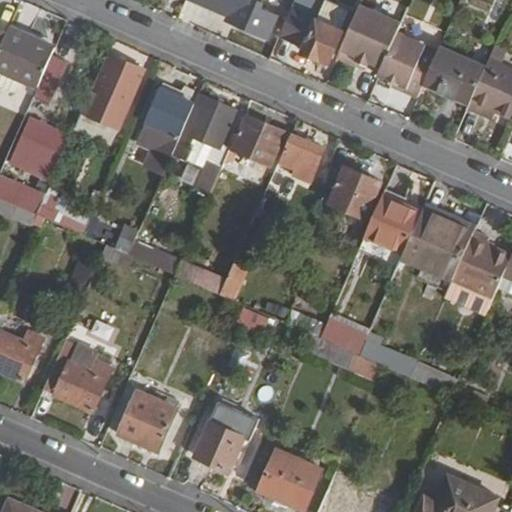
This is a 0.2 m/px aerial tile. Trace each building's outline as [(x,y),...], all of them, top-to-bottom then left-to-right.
[(231,0),(234,1),(227,17),(268,35),(277,14),(261,6),(263,1),(261,0),(231,0)] [(305,44),(303,50),(330,62),(344,30),(342,29),(350,11),(326,0),(324,0),(317,18),(292,7),(281,33),(305,44)] [(402,22),(362,3),(339,56),(357,63),(362,50),(385,61),(398,32),(402,22)] [(8,36),(0,53),(0,71),(39,88),(56,50),(10,29),(8,36)] [(438,49),(398,32),(385,61),(381,70),(379,75),(397,82),(406,86),(405,90),(418,96),(425,81),(438,49)] [(441,44),(425,81),(469,101),(486,65),(441,44)] [(368,63),(381,70),(385,61),(362,50),(357,63),(366,68),(368,63)] [(91,90),(82,111),(97,117),(119,127),(126,110),(144,70),(113,56),(96,92),(91,90)] [(486,65),(469,101),(467,107),(481,113),(484,107),(511,118),(511,70),(488,60),(486,65)] [(0,85),(33,100),(39,88),(0,71),(0,85)] [(162,88),(147,123),(181,137),(196,103),(162,88)] [(196,103),(181,137),(173,155),(188,161),(195,147),(191,145),(195,138),(220,148),(237,110),(200,93),(196,103)] [(249,115),(234,147),(231,146),(222,166),(221,167),(242,176),(246,167),(235,162),(240,152),(272,165),(287,130),(249,115)] [(34,138),(27,154),(58,168),(72,136),(38,120),(30,136),(34,138)] [(295,134),(282,163),(304,172),(310,158),(322,163),(329,149),(295,134)] [(209,160),(195,192),(208,197),(221,167),(222,166),(209,160)] [(349,166),(331,204),(365,218),(382,181),(349,166)] [(367,235),(403,251),(418,216),(420,213),(401,205),(402,203),(385,195),(367,235)] [(49,197),(41,213),(58,220),(65,204),(49,197)] [(17,205),(11,218),(32,227),(38,214),(17,205)] [(403,251),(401,256),(453,278),(453,277),(474,230),(422,208),(420,213),(418,216),(403,251)] [(129,255),(138,230),(122,224),(113,250),(129,255)] [(474,230),(453,277),(493,295),(497,287),(502,274),(511,254),(486,243),(489,236),(474,229),(474,230)] [(130,254),(175,274),(181,259),(136,239),(130,254)] [(502,274),(511,278),(511,251),(511,254),(502,274)] [(239,257),(229,281),(223,295),(236,300),(252,263),(239,257)] [(68,283),(84,290),(93,266),(77,260),(68,283)] [(178,275),(223,295),(229,281),(184,262),(178,275)] [(497,287),(511,293),(511,278),(502,274),(497,287)] [(260,337),(268,319),(241,308),(233,326),(260,337)] [(93,320),(87,336),(108,343),(114,328),(93,320)] [(0,370),(25,382),(45,337),(29,330),(24,340),(2,330),(1,333),(0,332),(0,370)] [(308,348),(377,378),(383,364),(360,354),(314,335),(308,348)] [(58,357),(44,390),(95,412),(114,369),(97,361),(93,370),(71,360),(70,362),(58,357)] [(417,362),(410,376),(429,385),(436,370),(417,362)] [(436,370),(429,385),(450,394),(456,379),(436,370)] [(139,390),(120,434),(159,451),(178,408),(139,390)] [(210,420),(194,455),(231,471),(246,436),(210,420)] [(278,448),(259,489),(304,509),(322,468),(278,448)] [(336,470),(317,511),(387,511),(394,497),(381,492),(377,501),(343,487),(348,475),(336,470)] [(448,476),(432,511),(491,511),(498,498),(448,476)] [(36,511),(9,500),(3,511),(36,511)]
